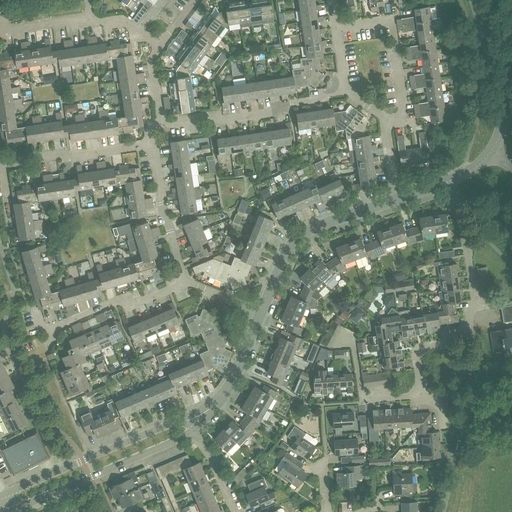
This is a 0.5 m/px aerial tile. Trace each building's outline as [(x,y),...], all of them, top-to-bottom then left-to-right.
[(138,0),(118,0),(134,11),(138,4),(136,3),(138,0)] [(274,23),(274,18),(270,0),(264,0),(259,1),(263,24),(274,23)] [(315,7),(315,6),(314,0),(298,0),(300,10),(315,7)] [(346,0),(348,11),(355,10),(353,0),(346,0)] [(263,24),(259,1),(248,2),(251,26),(263,24)] [(237,4),(239,23),(240,28),(251,26),(248,2),(237,4)] [(149,8),(144,4),(140,9),(145,13),(149,8)] [(239,23),(237,4),(225,6),(226,12),(219,13),(224,21),(226,25),(239,23)] [(315,7),(300,10),(302,22),(317,19),(317,17),(316,10),(321,9),(320,5),(315,6),(315,7)] [(199,7),(196,12),(201,16),(204,11),(199,7)] [(214,10),(210,15),(203,25),(218,36),(226,25),(224,21),(219,13),(215,7),(213,9),(214,10)] [(415,17),(401,19),(397,20),(398,26),(402,26),(431,21),(429,7),(414,9),(415,17)] [(317,19),(302,22),(304,34),(319,31),(319,29),(318,22),(323,21),(322,17),(317,17),(317,19)] [(189,21),(186,26),(190,30),(194,25),(189,21)] [(417,30),(419,38),(433,36),(431,21),(402,26),(403,32),(417,30)] [(218,36),(203,25),(196,34),(211,45),(218,36)] [(321,43),(320,41),(319,34),(320,34),(324,33),(324,28),(319,29),(319,31),(304,34),(305,45),(321,43)] [(182,30),(179,35),(184,39),(187,34),(182,30)] [(196,34),(189,43),(205,54),(211,45),(196,34)] [(180,44),(184,39),(179,35),(175,40),(180,44)] [(433,36),(419,38),(420,45),(405,47),(406,54),(435,50),(433,36)] [(84,63),(96,61),(92,37),(87,38),(89,46),(81,47),(84,63)] [(92,37),(96,61),(107,59),(106,47),(106,43),(98,45),(97,37),(92,37)] [(38,49),(41,64),(56,62),(54,51),(51,52),(50,39),(44,39),(45,48),(38,49)] [(73,40),(68,41),(72,65),(84,63),(81,47),(74,48),(73,40)] [(307,57),(323,55),(321,46),(326,45),(326,40),(320,41),(321,43),(305,45),(307,57)] [(56,62),(59,62),(59,66),(72,65),(68,41),(64,42),(65,50),(55,51),(54,51),(56,62)] [(107,59),(117,58),(118,58),(115,41),(110,42),(111,46),(106,47),(107,59)] [(115,41),(118,58),(132,55),(130,43),(120,45),(120,41),(115,41)] [(17,68),(29,66),(25,42),(21,43),(22,51),(14,52),(15,56),(17,68)] [(30,42),(25,42),(29,66),(41,64),(38,49),(31,50),(30,42)] [(189,43),(183,52),(198,63),(205,54),(189,43)] [(169,49),(165,54),(170,57),(173,53),(169,49)] [(422,59),(423,66),(438,64),(435,50),(406,54),(407,61),(422,59)] [(9,52),(5,53),(7,69),(8,69),(17,68),(15,56),(10,57),(9,52)] [(190,74),(198,63),(183,52),(176,61),(180,65),(176,71),(190,74)] [(134,67),(132,55),(118,58),(117,58),(118,69),(134,67)] [(301,68),(320,82),(326,73),(324,75),(318,71),(315,72),(315,70),(320,69),(318,56),(323,56),(323,55),(307,57),(300,58),(301,68)] [(438,64),(423,66),(424,74),(410,76),(411,83),(440,78),(438,64)] [(135,74),(134,67),(118,69),(120,81),(144,78),(143,73),(135,74)] [(320,82),(301,68),(292,69),(293,77),(295,92),(296,92),(295,88),(308,86),(307,81),(309,80),(309,83),(315,87),(313,90),(320,82)] [(8,69),(7,69),(0,70),(0,82),(9,81),(8,69)] [(171,79),(173,90),(192,88),(190,74),(176,71),(177,78),(171,79)] [(295,92),(293,77),(281,79),(283,94),(281,94),(282,100),(287,99),(286,93),(295,92)] [(120,81),(122,93),(138,91),(137,84),(144,82),(144,78),(120,81)] [(426,87),(427,95),(442,92),(440,78),(411,83),(412,89),(426,87)] [(283,94),(281,79),(269,81),(272,96),(269,96),(270,101),(275,101),(274,95),(281,94),(283,94)] [(0,82),(0,94),(11,93),(19,92),(19,87),(10,88),(9,81),(0,82)] [(272,96),(269,81),(257,82),(260,98),(257,98),(258,103),(263,102),(262,97),(269,96),(272,96)] [(260,98),(257,82),(245,84),(248,99),(246,100),(246,105),(251,104),(250,99),(257,98),(260,98)] [(245,84),(233,86),(236,101),(234,102),(234,107),(239,106),(238,101),(246,100),(248,99),(245,84)] [(236,101),(233,86),(222,88),(224,103),(222,103),(223,109),(227,108),(226,103),(234,102),(236,101)] [(193,99),(192,88),(173,90),(175,102),(193,99)] [(138,91),(122,93),(124,105),(139,103),(148,102),(147,97),(139,98),(138,91)] [(414,104),(415,111),(444,107),(442,92),(427,95),(428,102),(414,104)] [(0,94),(0,106),(21,103),(20,99),(12,100),(11,93),(0,94)] [(195,111),(193,99),(175,102),(176,114),(195,111)] [(22,108),(21,103),(0,106),(0,118),(15,117),(13,109),(22,108)] [(124,105),(126,117),(141,114),(139,103),(124,105)] [(322,126),(334,124),(332,109),(322,110),(322,105),(317,106),(318,111),(320,111),(322,126)] [(335,131),(345,130),(358,111),(350,105),(350,106),(352,107),(348,113),(349,116),(346,116),(346,111),(333,113),(332,109),(334,124),(335,131)] [(310,128),(322,126),(320,111),(318,111),(310,112),(310,107),(305,107),(306,113),(308,112),(310,128)] [(446,121),(444,107),(415,111),(416,118),(430,116),(432,123),(446,121)] [(298,130),(310,128),(308,112),(306,113),(299,114),(298,109),(293,109),(294,115),(296,115),(298,130)] [(100,121),(92,122),(95,137),(107,136),(103,111),(98,112),(100,121)] [(107,111),(103,111),(107,136),(119,134),(119,130),(118,130),(116,118),(109,119),(107,111)] [(358,111),(345,130),(346,139),(354,138),(369,136),(365,136),(363,123),(358,124),(357,122),(360,122),(364,116),(367,118),(358,111)] [(65,126),(62,126),(60,113),(55,114),(57,122),(49,123),(52,139),(67,136),(65,126)] [(79,115),(83,139),(95,137),(92,122),(85,123),(84,114),(79,115)] [(133,128),(143,127),(141,114),(126,117),(129,133),(133,132),(133,128)] [(66,126),(65,126),(67,136),(68,136),(70,136),(70,141),(83,139),(79,115),(75,116),(76,124),(66,126)] [(41,116),(36,117),(40,141),(52,139),(49,123),(42,124),(41,116)] [(16,128),(15,117),(0,118),(0,125),(1,130),(16,128)] [(33,126),(26,127),(27,139),(27,142),(40,141),(36,117),(32,117),(33,126)] [(126,117),(116,118),(118,130),(119,130),(123,130),(124,134),(129,133),(126,117)] [(286,129),(277,130),(279,146),(291,144),(289,129),(291,129),(290,123),(285,124),(286,129)] [(26,127),(16,128),(18,145),(23,144),(22,140),(27,139),(26,127)] [(255,149),(267,147),(265,132),(267,132),(266,127),(262,127),(262,132),(255,134),(253,134),(255,149)] [(13,145),(18,145),(16,128),(1,130),(3,143),(13,141),(13,145)] [(243,151),(255,149),(253,134),(255,134),(254,129),(250,129),(250,134),(243,135),(241,136),(243,151)] [(238,136),(229,138),(231,153),(243,151),(241,136),(243,135),(242,130),(238,131),(238,136)] [(267,147),(279,146),(277,130),(267,132),(265,132),(267,147)] [(420,148),(413,149),(415,164),(430,162),(425,132),(418,133),(420,148)] [(354,138),(355,150),(371,148),(371,150),(376,149),(376,145),(370,145),(369,136),(354,138)] [(415,164),(413,149),(406,150),(403,136),(396,137),(401,166),(415,164)] [(222,154),(231,153),(229,138),(217,140),(219,154),(217,155),(218,160),(222,160),(222,154)] [(171,140),(165,141),(166,146),(171,145),(173,155),(188,153),(186,140),(171,142),(171,141),(171,140)] [(355,150),(357,162),(372,160),(373,162),(378,161),(378,157),(372,158),(371,150),(371,148),(355,150)] [(188,153),(173,155),(174,164),(169,165),(169,167),(190,164),(188,153)] [(357,162),(359,174),(374,172),(375,174),(380,173),(379,169),(374,169),(373,162),(372,160),(357,162)] [(92,188),(104,186),(101,162),(96,163),(97,171),(90,172),(92,188)] [(105,162),(101,162),(104,186),(116,184),(114,172),(115,172),(114,169),(107,170),(105,162)] [(191,176),(190,164),(169,167),(169,169),(175,169),(176,176),(170,177),(171,179),(191,176)] [(78,179),(75,179),(77,190),(92,188),(90,172),(83,173),(81,165),(76,166),(78,179)] [(116,184),(125,183),(126,183),(123,166),(119,167),(119,171),(115,172),(114,172),(116,184)] [(141,181),(139,168),(129,170),(128,166),(123,166),(126,183),(141,181)] [(376,184),(375,174),(374,172),(359,174),(360,184),(355,185),(356,189),(362,188),(362,186),(376,184)] [(75,196),(74,191),(77,190),(75,179),(65,181),(64,173),(59,174),(60,182),(62,197),(75,196)] [(43,184),(36,185),(39,201),(51,199),(47,175),(42,176),(43,184)] [(51,199),(62,197),(60,182),(53,183),(52,175),(47,175),(51,199)] [(191,176),(171,179),(171,181),(176,180),(177,188),(172,189),(172,191),(193,188),(191,176)] [(329,184),(335,198),(346,193),(340,179),(329,184)] [(143,192),(141,181),(126,183),(125,183),(127,195),(143,192)] [(329,184),(318,189),(324,203),(326,202),(335,198),(329,184)] [(30,185),(26,186),(28,202),(29,202),(39,201),(36,185),(36,188),(31,189),(30,185)] [(328,207),(326,202),(324,203),(318,189),(316,185),(305,190),(311,204),(315,202),(319,211),(328,207)] [(12,192),(14,205),(28,202),(26,186),(21,187),(22,191),(12,192)] [(195,200),(193,188),(172,191),(173,193),(178,192),(179,200),(174,201),(174,203),(195,200)] [(267,189),(260,192),(263,199),(270,196),(267,189)] [(300,209),(311,204),(305,190),(293,195),(300,209)] [(127,195),(129,206),(153,203),(152,198),(144,199),(143,192),(127,195)] [(300,209),(293,195),(282,200),(289,214),(300,209)] [(242,199),(238,209),(237,211),(243,214),(248,202),(242,199)] [(277,219),(289,214),(282,200),(273,204),(271,199),(267,201),(269,206),(271,205),(277,219)] [(195,200),(174,203),(175,205),(180,204),(181,214),(197,212),(195,200)] [(29,202),(28,202),(14,205),(16,216),(31,214),(29,202)] [(153,207),(153,203),(129,206),(131,219),(146,216),(145,209),(153,207)] [(16,216),(17,228),(41,224),(40,220),(32,221),(31,214),(16,216)] [(445,214),(432,216),(435,234),(448,232),(445,214)] [(254,226),(269,232),(273,221),(259,215),(254,226)] [(412,229),(416,243),(424,240),(422,236),(435,234),(432,216),(420,218),(421,226),(412,229)] [(188,236),(202,230),(198,219),(184,225),(183,223),(178,225),(180,229),(185,227),(188,236)] [(134,232),(136,238),(159,232),(158,227),(150,229),(148,222),(133,226),(132,223),(118,227),(120,236),(134,232)] [(401,223),(389,227),(395,245),(407,240),(408,245),(416,243),(412,229),(404,231),(401,223)] [(42,229),(41,224),(17,228),(19,240),(35,238),(33,230),(42,229)] [(254,226),(250,237),(264,243),(269,232),(254,226)] [(380,240),(371,243),(376,257),(385,253),(383,249),(395,245),(389,227),(377,232),(380,240)] [(188,250),(207,242),(202,230),(188,236),(192,245),(187,247),(188,250)] [(160,236),(159,232),(136,238),(139,250),(155,245),(152,238),(160,236)] [(250,237),(245,249),(259,255),(264,243),(250,237)] [(356,265),(376,257),(371,243),(363,246),(360,239),(348,243),(354,260),(356,265)] [(207,242),(188,250),(189,251),(194,249),(197,256),(192,258),(193,263),(199,260),(198,259),(212,253),(207,242)] [(339,256),(331,261),(339,273),(345,269),(343,264),(354,260),(348,243),(336,248),(339,256)] [(25,263),(40,259),(38,252),(46,250),(45,245),(21,251),(25,263)] [(158,257),(155,245),(139,250),(143,261),(158,257)] [(255,266),(259,255),(245,249),(240,259),(251,265),(255,266)] [(453,250),(438,253),(439,259),(454,257),(453,250)] [(161,269),(158,257),(143,261),(148,277),(152,276),(151,272),(161,269)] [(234,257),(231,266),(239,287),(249,283),(249,282),(246,284),(244,277),(241,276),(241,274),(246,276),(251,265),(240,259),(234,257)] [(124,258),(120,259),(126,282),(139,279),(138,276),(137,276),(134,264),(127,266),(124,258)] [(42,266),(40,259),(25,263),(28,275),(52,268),(50,264),(42,266)] [(118,268),(110,270),(115,286),(126,282),(120,259),(115,260),(118,268)] [(216,280),(223,262),(214,259),(192,267),(197,277),(196,274),(202,272),(203,269),(205,270),(203,275),(216,280)] [(334,277),(339,273),(331,261),(324,266),(318,260),(309,269),(325,285),(334,277)] [(148,277),(143,261),(134,264),(137,276),(138,276),(142,274),(144,278),(148,277)] [(439,279),(458,276),(457,276),(456,269),(457,269),(456,264),(450,265),(449,261),(433,263),(434,265),(435,266),(437,266),(438,272),(439,279)] [(231,266),(223,262),(216,280),(227,285),(229,280),(231,280),(230,283),(233,289),(230,290),(230,291),(239,287),(231,266)] [(97,280),(100,290),(103,289),(115,286),(110,270),(104,272),(101,264),(96,266),(100,279),(97,280)] [(52,268),(28,275),(32,286),(47,282),(45,275),(53,273),(52,268)] [(481,268),(477,268),(481,292),(491,291),(488,273),(481,274),(481,268)] [(321,296),(318,293),(325,285),(309,269),(300,278),(306,284),(302,292),(315,299),(317,300),(321,296)] [(90,282),(82,284),(87,299),(99,295),(97,291),(100,290),(97,280),(94,280),(92,272),(87,274),(90,282)] [(394,283),(405,279),(402,272),(392,276),(394,283)] [(441,292),(460,289),(460,288),(459,289),(458,281),(459,281),(458,276),(439,279),(440,281),(437,282),(438,285),(440,285),(441,292)] [(87,299),(82,284),(75,286),(73,278),(69,279),(75,302),(87,299)] [(66,289),(59,291),(63,303),(62,303),(63,306),(75,302),(69,279),(64,280),(66,289)] [(50,293),(47,282),(32,286),(35,298),(50,294),(50,293)] [(439,292),(440,304),(443,304),(455,303),(461,302),(460,294),(461,294),(460,289),(441,292),(439,292)] [(50,293),(50,294),(54,309),(59,308),(58,304),(62,303),(63,303),(59,291),(50,293)] [(316,300),(315,299),(302,292),(298,300),(291,297),(286,308),(302,315),(304,311),(305,309),(317,308),(316,300)] [(50,311),(54,309),(50,294),(35,298),(39,310),(48,307),(50,311)] [(175,308),(173,303),(168,305),(170,310),(164,313),(162,308),(160,308),(168,327),(179,323),(173,309),(175,308)] [(443,304),(440,304),(436,310),(437,312),(439,324),(446,323),(446,324),(458,322),(456,310),(455,303),(443,304)] [(511,305),(501,307),(503,323),(511,321),(511,305)] [(349,318),(356,323),(364,313),(357,307),(349,318)] [(150,312),(148,313),(156,332),(168,327),(160,308),(157,309),(159,314),(152,317),(150,312)] [(201,333),(210,312),(200,308),(203,309),(200,316),(201,319),(199,320),(197,314),(185,320),(192,337),(201,333)] [(297,327),(302,315),(286,308),(281,320),(289,323),(286,329),(300,335),(302,329),(297,327)] [(401,330),(399,312),(393,308),(386,317),(379,318),(377,321),(374,319),(391,332),(401,330)] [(340,316),(345,321),(350,314),(344,310),(340,316)] [(401,330),(402,337),(407,336),(407,335),(414,334),(415,335),(412,316),(410,317),(410,311),(399,312),(401,330)] [(427,314),(424,314),(427,333),(432,332),(432,331),(440,330),(439,324),(437,312),(430,313),(430,311),(426,312),(427,314)] [(210,312),(201,333),(204,341),(221,333),(217,322),(212,324),(211,322),(214,321),(216,315),(219,316),(210,312)] [(156,332),(148,313),(146,314),(148,319),(139,323),(145,337),(156,332)] [(427,333),(424,314),(418,315),(417,313),(414,314),(414,316),(412,316),(415,335),(420,334),(420,333),(427,332),(427,333)] [(125,314),(121,316),(126,329),(128,328),(134,342),(145,337),(139,323),(130,327),(125,314)] [(345,321),(338,315),(334,323),(341,326),(345,321)] [(378,344),(381,344),(393,342),(391,332),(374,319),(376,321),(375,324),(378,344)] [(104,326),(112,344),(124,339),(116,321),(104,326)] [(104,326),(92,331),(100,349),(112,344),(104,326)] [(511,328),(490,332),(494,352),(504,350),(504,348),(511,346),(511,328)] [(89,354),(100,349),(92,331),(81,336),(89,354)] [(208,350),(229,359),(232,351),(223,348),(227,346),(221,333),(204,341),(208,348),(208,350)] [(275,349),(293,356),(296,350),(298,351),(302,339),(291,335),(288,340),(280,337),(278,342),(279,342),(276,349),(275,349)] [(84,356),(89,354),(81,336),(69,341),(70,344),(68,344),(66,349),(84,356)] [(393,342),(381,344),(382,350),(380,351),(380,354),(383,354),(383,356),(402,353),(401,348),(400,348),(399,341),(393,342)] [(153,355),(160,352),(158,346),(152,348),(150,349),(151,350),(153,355)] [(62,357),(67,369),(86,361),(84,357),(84,356),(66,349),(64,354),(65,356),(62,357)] [(271,360),(270,361),(288,368),(291,362),(293,362),(294,359),(292,358),(293,356),(275,349),(273,354),(274,354),(272,361),(271,360)] [(202,360),(208,374),(209,374),(207,371),(219,366),(217,361),(219,360),(220,363),(224,364),(227,365),(229,359),(208,350),(200,354),(202,360)] [(402,353),(383,356),(384,363),(382,363),(382,367),(385,366),(385,369),(404,366),(403,361),(402,361),(401,354),(402,354),(402,353)] [(122,368),(132,363),(129,356),(119,361),(122,368)] [(152,366),(149,360),(144,362),(147,369),(152,366)] [(208,374),(202,360),(191,365),(197,379),(208,374)] [(61,372),(66,384),(84,376),(79,365),(86,362),(86,361),(67,369),(61,372)] [(166,368),(163,361),(159,363),(157,364),(160,370),(166,368)] [(287,370),(288,368),(270,361),(269,365),(270,366),(267,373),(274,376),(271,382),(283,387),(286,380),(283,380),(286,373),(288,374),(289,371),(287,370)] [(0,380),(9,376),(3,365),(0,366),(0,380)] [(180,370),(186,384),(197,379),(191,365),(180,370)] [(169,374),(170,379),(177,393),(175,388),(186,384),(180,370),(169,374)] [(322,395),(327,394),(326,375),(327,375),(326,370),(318,370),(319,376),(313,376),(314,394),(322,393),(322,395)] [(332,375),(327,375),(326,375),(327,394),(327,393),(334,393),(335,394),(339,394),(338,374),(336,375),(336,372),(332,373),(332,375)] [(345,374),(338,374),(339,394),(340,394),(340,392),(347,392),(347,393),(352,393),(351,374),(349,374),(349,372),(345,372),(345,374)] [(9,376),(0,380),(0,394),(14,387),(9,376)] [(84,376),(66,384),(71,396),(90,388),(84,376)] [(159,383),(166,398),(177,393),(170,379),(159,383)] [(148,388),(154,402),(166,398),(159,383),(148,388)] [(248,398),(267,409),(274,398),(277,393),(265,385),(262,391),(254,386),(248,398)] [(303,388),(296,385),(293,392),(300,395),(303,388)] [(15,388),(14,387),(0,394),(0,408),(16,401),(10,390),(15,388)] [(137,393),(143,407),(154,402),(148,388),(137,393)] [(126,397),(132,412),(143,407),(137,393),(126,397)] [(132,412),(126,397),(115,402),(121,416),(119,417),(122,422),(126,420),(124,415),(132,412)] [(249,413),(243,420),(255,429),(261,421),(267,409),(248,398),(241,409),(249,413)] [(16,401),(0,408),(0,414),(3,421),(21,412),(16,401)] [(107,404),(110,411),(93,418),(90,410),(79,414),(86,431),(91,429),(90,427),(92,425),(97,437),(118,428),(113,417),(118,414),(112,401),(107,404)] [(411,414),(411,409),(403,409),(403,408),(398,408),(398,409),(399,427),(401,427),(401,429),(405,429),(405,427),(411,426),(412,426),(411,414)] [(369,429),(374,429),(376,428),(376,431),(380,431),(380,428),(386,428),(385,410),(377,411),(377,409),(372,410),(373,418),(368,418),(369,429)] [(385,409),(385,410),(386,428),(387,433),(392,433),(392,427),(399,427),(398,409),(390,410),(390,409),(385,409)] [(27,424),(21,412),(3,421),(9,433),(27,424)] [(353,412),(332,414),(333,429),(354,427),(353,412)] [(422,414),(411,414),(412,426),(411,426),(411,429),(414,431),(417,433),(419,433),(431,432),(431,425),(430,413),(423,413),(422,414)] [(232,421),(223,430),(236,442),(239,446),(249,436),(255,429),(243,420),(238,427),(232,421)] [(307,459),(308,458),(310,459),(315,453),(313,452),(316,447),(302,438),(305,433),(294,426),(287,436),(294,441),(290,447),(307,459)] [(227,452),(236,442),(223,430),(214,439),(224,448),(227,452)] [(50,458),(37,431),(0,449),(9,467),(11,466),(16,474),(13,476),(50,458)] [(420,443),(420,446),(439,444),(439,440),(438,440),(437,432),(431,432),(419,433),(420,440),(418,440),(418,443),(420,443)] [(357,439),(334,441),(335,455),(358,454),(357,439)] [(283,442),(279,448),(285,452),(289,447),(283,442)] [(439,445),(439,444),(420,446),(421,452),(418,453),(418,456),(421,456),(421,460),(428,459),(428,458),(440,457),(440,452),(439,452),(438,445),(439,445)] [(286,463),(278,474),(297,487),(294,491),(306,474),(297,468),(300,462),(286,453),(281,460),(286,463)] [(182,457),(187,468),(192,466),(188,455),(182,457)] [(181,470),(183,470),(183,469),(187,468),(182,457),(177,459),(181,470)] [(382,459),(377,459),(378,467),(382,467),(390,466),(390,458),(382,459)] [(177,459),(171,462),(176,473),(181,470),(177,459)] [(248,473),(256,464),(252,460),(243,468),(248,473)] [(171,475),(176,473),(171,462),(166,464),(171,475)] [(188,481),(204,473),(200,462),(192,466),(187,468),(183,469),(183,470),(188,481)] [(166,464),(161,466),(165,477),(166,477),(171,475),(166,464)] [(160,480),(161,479),(165,477),(161,466),(155,469),(160,480)] [(337,473),(338,486),(355,485),(354,479),(361,478),(361,466),(347,466),(347,467),(349,467),(349,472),(337,473)] [(243,468),(232,479),(237,483),(248,473),(243,468)] [(115,498),(134,490),(131,484),(138,481),(134,471),(122,476),(125,482),(111,487),(115,498)] [(401,471),(392,472),(393,489),(401,488),(402,495),(416,494),(415,483),(412,484),(411,474),(401,474),(401,471)] [(209,484),(204,473),(188,481),(193,492),(209,484)] [(247,485),(250,493),(245,495),(251,507),(263,501),(265,507),(276,502),(272,492),(267,495),(264,489),(265,489),(266,486),(264,480),(261,479),(247,485)] [(156,481),(150,483),(158,500),(166,497),(162,488),(160,489),(156,481)] [(214,495),(209,484),(193,492),(198,503),(214,495)] [(134,490),(115,498),(115,499),(119,497),(124,507),(142,500),(143,501),(150,498),(148,492),(141,495),(138,488),(134,490)] [(206,511),(218,507),(214,495),(198,503),(201,511),(206,511)] [(416,511),(416,502),(401,503),(401,511),(416,511)]
